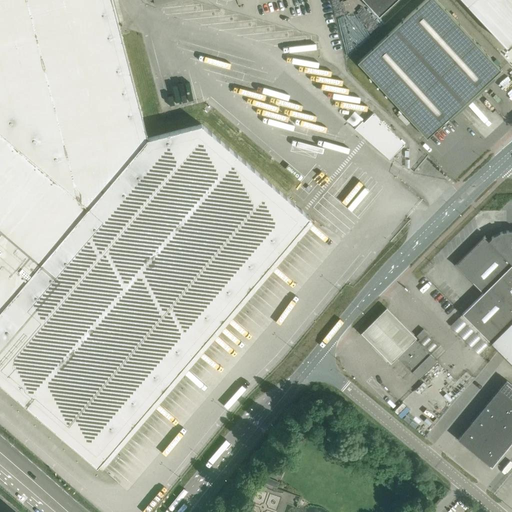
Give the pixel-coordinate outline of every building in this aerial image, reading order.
[(0,0),(0,382),(8,389),(6,390),(12,393),(25,403),(23,405),(30,407),(42,418),(40,419),(47,422),(62,435),(60,437),(67,439),(82,452),(80,454),(87,456),(97,465),(98,465),(103,469),(314,221),(309,217),(310,216),(201,124),(148,138),(112,0),(0,0)] [(501,70),(494,62),(436,0),(424,0),(357,62),(427,138),(501,70)] [(395,0),(364,0),(379,15),(395,0)] [(511,0),(463,0),(507,47),(511,41),(511,0)] [(373,113),(359,127),(390,159),(404,144),(373,113)] [(456,263),(454,265),(455,265),(456,265),(483,293),(463,314),(470,321),(491,343),(511,363),(511,230),(506,231),(502,232),(491,237),(491,238),(489,240),(484,236),(485,235),(484,234),(483,236),(456,263)] [(364,333),(392,360),(396,356),(414,338),(387,311),(364,333)] [(452,323),(449,326),(477,353),(480,350),(478,348),(482,344),(462,324),(457,328),(452,323)] [(423,329),(417,336),(420,339),(426,332),(423,329)] [(419,379),(420,378),(437,361),(414,338),(396,356),(419,379)] [(225,376),(227,370),(215,365),(211,374),(193,367),(203,375),(198,380),(201,382),(198,389),(196,391),(183,386),(194,395),(191,403),(188,402),(184,407),(189,409),(182,417),(187,421),(198,407),(198,408),(225,376)] [(511,384),(506,380),(497,391),(511,402),(511,384)] [(511,407),(511,402),(497,391),(491,398),(508,412),(511,407)] [(508,412),(491,398),(485,406),(502,420),(508,412)] [(502,420),(485,406),(478,414),(495,428),(502,420)] [(511,415),(508,412),(502,420),(511,428),(511,415)] [(495,428),(478,414),(469,425),(486,439),(495,428)] [(511,428),(502,420),(495,428),(511,441),(511,428)] [(486,439),(469,425),(458,439),(475,453),(486,439)] [(511,441),(495,428),(486,439),(503,453),(511,441)] [(503,453),(486,439),(475,453),(491,467),(503,453)] [(262,475),(260,480),(277,487),(279,482),(262,475)]
